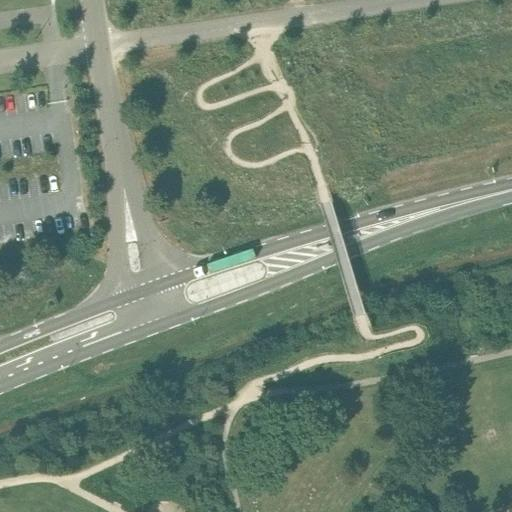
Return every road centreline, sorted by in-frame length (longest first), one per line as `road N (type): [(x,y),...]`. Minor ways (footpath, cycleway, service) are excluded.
road 1 (primary): [(155,326),(419,215)]
road 2 (primary): [(419,215),(288,243),(145,289)]
road 3 (unclassified): [(99,47),(145,289)]
road 4 (primary): [(0,386),(155,326)]
road 5 (primary): [(145,289),(0,347)]
